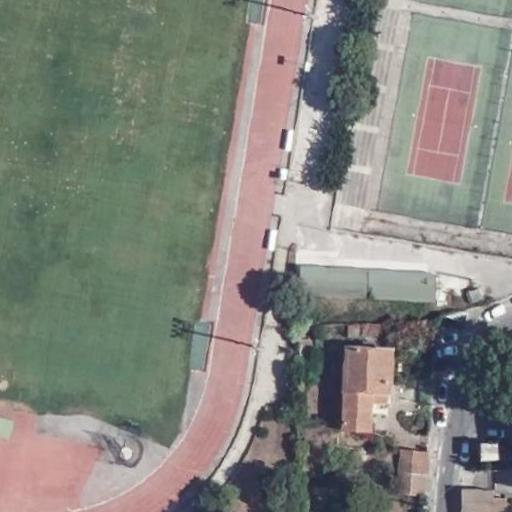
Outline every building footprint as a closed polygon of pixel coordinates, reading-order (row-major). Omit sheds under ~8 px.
[(438,274),(305,265),(303,292),(436,301),(438,274)] [(363,327),(352,328),(352,338),(363,338),(363,327)] [(375,392),(390,393),(392,351),(376,350),(376,343),(363,342),(362,349),(351,348),(345,430),(371,431),(373,403),(375,392)] [(389,404),(390,393),(375,392),(373,403),(389,404)] [(0,431),(9,434),(12,420),(0,417),(0,431)] [(500,459),(500,444),(485,444),(485,459),(500,459)] [(426,492),(429,449),(401,448),(398,511),(402,511),(423,511),(424,492),(426,492)] [(496,489),(463,486),(460,511),(494,511),(495,497),(496,489)] [(495,497),(494,511),(504,511),(505,497),(495,497)]
